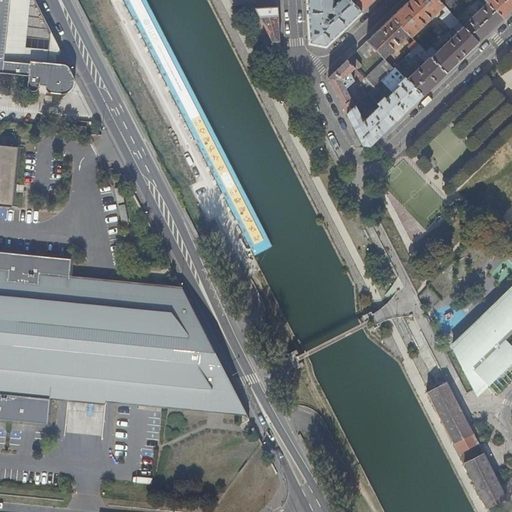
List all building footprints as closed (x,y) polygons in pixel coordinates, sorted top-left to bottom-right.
[(0,0),(0,73),(29,77),(28,86),(30,89),(34,89),(37,88),(38,87),(39,84),(45,84),(46,86),(47,90),(50,93),(60,95),(64,93),(67,91),(69,89),(70,87),(71,81),(67,73),(63,70),(59,68),(51,67),(23,63),(22,66),(0,63),(0,42),(5,0),(0,0)] [(53,46),(30,0),(5,0),(0,42),(0,63),(22,66),(23,63),(51,67),(53,46)] [(266,8),(278,7),(277,0),(250,0),(255,8),(266,8)] [(361,12),(348,0),(307,0),(308,8),(310,43),(325,46),(361,12)] [(348,0),(361,12),(373,0),(348,0)] [(440,18),(449,28),(453,27),(459,22),(454,18),(450,13),(438,0),(409,0),(392,17),(409,35),(412,37),(441,9),(445,13),(440,18)] [(438,0),(450,13),(459,5),(454,0),(438,0)] [(462,26),(478,43),(491,31),(503,19),(485,0),(484,0),(480,0),(485,5),(483,7),(477,1),(471,8),(476,14),(462,26)] [(511,0),(484,0),(485,0),(503,19),(511,10),(511,0)] [(259,17),(272,42),(280,41),(278,18),(278,7),(266,8),(266,17),(259,17)] [(384,59),(409,35),(392,17),(367,41),(376,50),(384,59)] [(432,47),(426,52),(447,73),(463,57),(478,43),(462,26),(459,22),(453,27),(456,31),(453,33),(455,35),(453,37),(451,35),(448,38),(450,39),(437,52),(432,47)] [(376,50),(367,41),(357,50),(365,58),(372,54),(376,50)] [(412,51),(419,45),(415,41),(408,47),(412,51)] [(396,67),(423,96),(435,85),(447,73),(426,52),(422,49),(419,45),(412,51),(396,67)] [(352,55),(347,60),(354,68),(357,71),(361,67),(361,65),(352,55)] [(334,91),(346,115),(354,107),(350,99),(345,90),(354,82),(349,73),(354,68),(347,60),(328,78),(334,91)] [(381,82),(394,69),(385,60),(365,79),(373,89),(381,82)] [(411,108),(423,96),(396,67),(394,69),(381,82),(392,93),(386,99),(384,98),(378,104),(380,106),(396,122),(411,108)] [(376,102),(368,94),(363,98),(371,107),(376,102)] [(382,135),(396,122),(380,106),(371,114),(369,113),(368,114),(369,116),(363,122),(355,106),(354,107),(346,115),(362,146),(370,146),(382,135)] [(18,149),(0,147),(0,206),(13,208),(18,149)] [(0,418),(44,423),(47,397),(246,414),(181,289),(68,277),(70,257),(0,250),(0,418)] [(466,333),(460,338),(484,383),(485,382),(495,392),(511,376),(511,288),(472,327),(484,339),(481,343),(474,335),(471,339),(466,333)] [(472,327),(466,333),(471,339),(474,335),(481,343),(484,339),(472,327)] [(484,383),(460,338),(452,346),(474,392),(484,383)] [(451,381),(431,390),(460,441),(478,429),(451,381)] [(505,499),(480,450),(471,455),(472,457),(469,459),(470,461),(463,465),(487,511),(493,509),(491,506),(505,499)]
